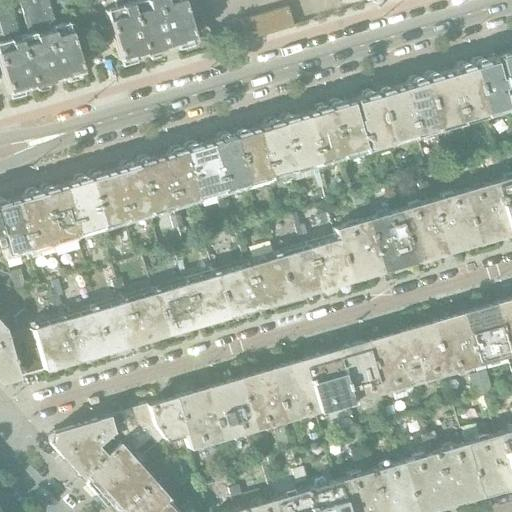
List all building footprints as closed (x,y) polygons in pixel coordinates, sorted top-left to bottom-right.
[(15,32),(5,0),(0,0),(0,30),(4,43),(0,43),(0,73),(6,94),(30,87),(17,40),(9,42),(7,35),(15,32)] [(31,28),(41,25),(33,0),(17,0),(27,35),(17,38),(17,40),(30,87),(31,87),(35,90),(36,91),(44,88),(46,83),(58,79),(43,32),(33,35),(31,28)] [(43,32),(58,79),(79,72),(71,44),(66,25),(65,23),(54,26),(46,0),(33,0),(41,25),(47,23),(49,30),(43,32)] [(142,54),(128,4),(120,7),(118,0),(110,0),(113,9),(103,12),(113,44),(118,61),(142,54)] [(158,49),(170,46),(156,0),(138,0),(139,1),(128,4),(142,54),(143,54),(147,57),(147,58),(156,55),(158,50),(158,49)] [(156,0),(170,46),(191,39),(188,27),(179,0),(156,0)] [(291,27),(285,7),(239,20),(245,40),(291,27)] [(511,51),(504,53),(499,53),(495,56),(492,57),(505,100),(511,97),(511,51)] [(506,105),(505,100),(492,57),(482,60),(477,57),(472,59),(469,64),(468,64),(482,112),(506,105)] [(482,112),(468,64),(467,64),(462,62),(456,63),(454,68),(434,74),(429,71),(424,73),(421,78),(436,125),(482,112)] [(386,139),(436,125),(421,78),(419,78),(414,76),(409,77),(406,82),(386,88),(381,85),(376,87),(373,92),(386,139)] [(386,139),(373,92),(371,92),(366,90),(361,91),(358,96),(347,99),(361,145),(361,147),(365,145),(386,139)] [(359,145),(361,145),(347,99),(338,102),(333,99),(328,101),(325,106),(323,106),(337,152),(359,145)] [(290,166),(337,152),(323,106),(318,104),(313,105),(310,110),(290,116),(285,113),(280,115),(277,120),(276,120),(290,166)] [(290,166),(276,120),(275,120),(270,118),(265,119),(262,124),(242,130),(237,127),(232,129),(229,134),(227,135),(241,180),(290,166)] [(241,180),(227,135),(222,132),(217,133),(214,138),(194,144),(189,141),(184,143),(181,148),(180,148),(194,194),(241,180)] [(412,144),(416,158),(422,156),(418,142),(412,144)] [(146,208),(194,194),(180,148),(179,149),(174,146),(169,148),(166,153),(146,158),(141,156),(136,157),(133,162),(132,162),(146,208)] [(491,164),(487,152),(481,154),(485,166),(491,164)] [(146,208),(132,162),(131,163),(126,160),(121,162),(118,167),(98,172),(93,170),(88,171),(85,176),(84,177),(98,222),(146,208)] [(459,172),(455,162),(450,164),(453,174),(459,172)] [(321,185),(317,173),(312,174),(316,187),(321,185)] [(385,173),(372,177),(374,185),(388,181),(385,173)] [(98,222),(84,177),(83,177),(78,174),(73,176),(70,181),(50,187),(45,184),(40,185),(37,190),(36,191),(50,237),(98,222)] [(511,231),(511,174),(457,191),(472,243),(511,231)] [(421,183),(425,195),(430,193),(426,181),(421,183)] [(425,195),(421,183),(416,184),(420,197),(425,195)] [(4,250),(50,237),(36,191),(35,191),(30,188),(25,190),(22,195),(2,201),(0,199),(0,246),(1,251),(4,250)] [(356,192),(359,203),(365,202),(361,191),(361,190),(356,192)] [(409,261),(472,243),(457,191),(394,209),(409,261)] [(359,203),(356,192),(350,193),(354,205),(359,203)] [(230,212),(226,200),(222,201),(221,201),(225,213),(230,212)] [(225,213),(221,201),(217,202),(220,214),(225,213)] [(409,261),(394,209),(331,228),(334,238),(346,280),(409,261)] [(301,238),(298,225),(294,210),(288,212),(293,227),(296,239),(301,238)] [(173,215),(177,228),(182,226),(178,214),(173,215)] [(177,228),(173,215),(168,217),(172,229),(177,228)] [(306,236),(302,224),(298,225),(301,238),(302,237),(306,236)] [(286,297),(346,280),(334,238),(273,256),(286,297)] [(245,253),(242,242),(236,244),(240,255),(245,253)] [(173,253),(171,246),(160,249),(162,256),(173,253)] [(225,315),(286,297),(273,256),(213,273),(225,315)] [(184,273),(180,260),(176,262),(179,274),(184,273)] [(84,270),(82,262),(59,269),(61,276),(84,270)] [(225,315),(213,273),(151,291),(163,333),(225,315)] [(49,281),(57,309),(62,308),(58,296),(60,295),(56,279),(49,281)] [(119,291),(115,279),(110,281),(113,292),(119,291)] [(163,333),(151,291),(91,309),(103,351),(163,333)] [(57,309),(53,297),(49,298),(52,311),(57,309)] [(504,355),(511,352),(511,297),(489,304),(504,355)] [(504,355),(489,304),(427,323),(442,373),(504,355)] [(0,381),(42,369),(30,327),(24,308),(13,317),(12,319),(15,331),(4,334),(1,327),(0,325),(0,381)] [(42,369),(103,351),(91,309),(30,327),(42,369)] [(378,392),(442,373),(427,323),(363,341),(378,392)] [(378,392),(363,341),(299,360),(313,410),(378,392)] [(313,410),(299,360),(236,378),(251,429),(313,410)] [(186,447),(251,429),(236,378),(171,397),(181,432),(186,447)] [(479,386),(471,388),(473,395),(481,393),(481,392),(479,386)] [(84,484),(94,495),(135,458),(160,437),(161,438),(181,432),(171,397),(50,433),(51,435),(49,441),(47,443),(77,476),(80,474),(86,480),(84,484)] [(282,427),(270,430),(276,451),(288,448),(282,427)] [(477,494),(511,484),(511,427),(462,442),(477,494)] [(322,440),(319,431),(307,434),(310,443),(322,440)] [(435,442),(433,431),(425,433),(428,444),(435,442)] [(428,444),(425,433),(419,435),(422,446),(428,444)] [(477,494),(462,442),(424,453),(398,461),(412,511),(415,511),(428,509),(427,508),(461,498),(461,499),(477,494)] [(233,464),(230,451),(223,453),(226,466),(233,464)] [(371,463),(367,451),(360,453),(364,465),(371,463)] [(108,504),(113,510),(151,476),(135,458),(94,495),(105,507),(108,504)] [(412,511),(398,461),(334,479),(343,511),(412,511)] [(296,468),(300,482),(305,480),(301,466),(296,468)] [(300,482),(296,468),(290,469),(294,483),(300,482)] [(148,511),(169,494),(177,487),(166,475),(157,483),(151,476),(113,510),(114,511),(148,511)] [(343,511),(334,479),(270,498),(274,511),(343,511)] [(274,511),(270,498),(260,501),(257,489),(239,494),(237,485),(232,487),(236,500),(238,507),(221,511),(274,511)] [(230,502),(236,500),(232,487),(227,488),(230,502)] [(148,511),(184,511),(193,505),(189,501),(181,508),(169,494),(148,511)]
